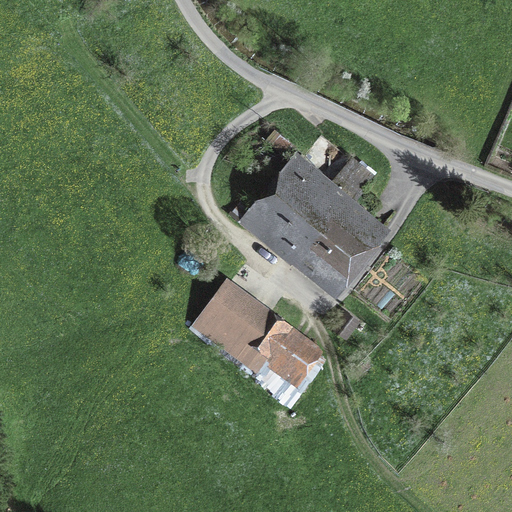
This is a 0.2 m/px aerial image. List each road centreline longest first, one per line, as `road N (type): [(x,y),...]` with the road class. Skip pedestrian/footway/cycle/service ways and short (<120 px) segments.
road 1 (unclassified): [(180,0),(235,61),(279,92),(511,192)]
road 2 (track): [(311,314),(216,222),(200,176),(220,133),(279,92)]
